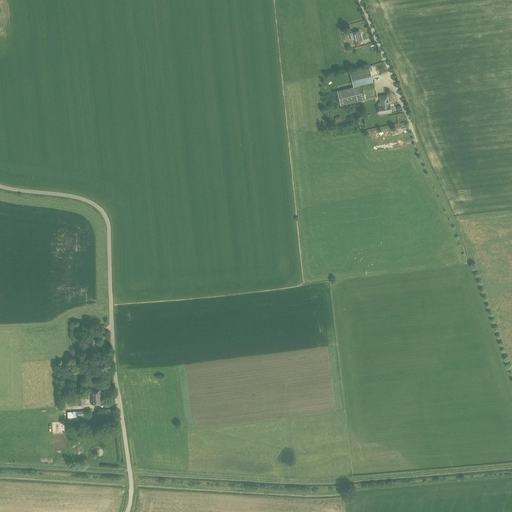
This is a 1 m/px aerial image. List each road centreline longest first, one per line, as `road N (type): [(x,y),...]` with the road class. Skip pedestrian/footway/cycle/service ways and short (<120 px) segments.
road 1 (unclassified): [(128,511),(108,222),(82,199),(0,187)]
road 2 (unclassified): [(405,111),(359,0)]
